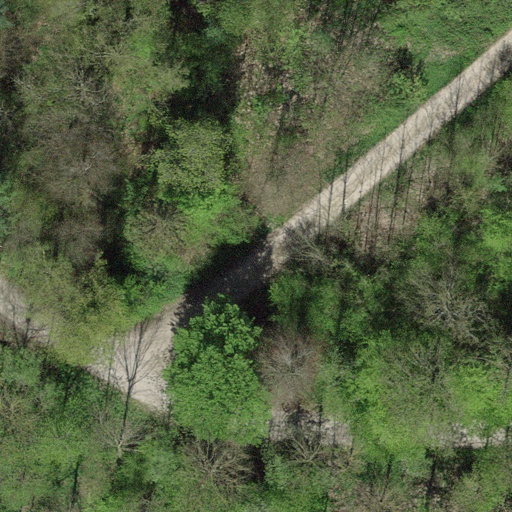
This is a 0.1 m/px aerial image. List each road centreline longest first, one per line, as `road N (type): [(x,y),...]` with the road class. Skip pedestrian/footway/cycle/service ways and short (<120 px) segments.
road 1 (track): [(0,285),(129,374),(199,404),(288,422),(423,433),(511,430)]
road 2 (track): [(129,374),(511,46)]
